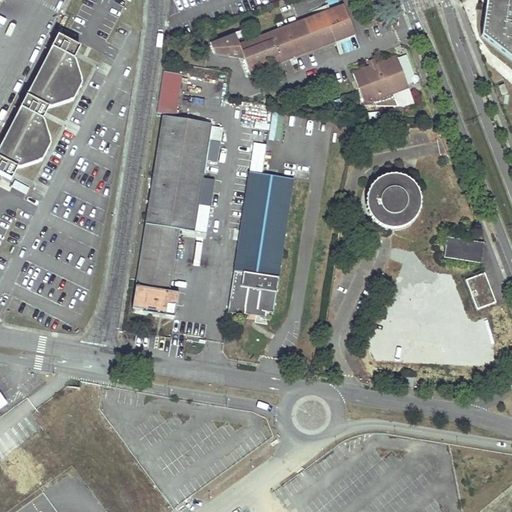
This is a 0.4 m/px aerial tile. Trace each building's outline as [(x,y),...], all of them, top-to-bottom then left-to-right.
[(511,0),(485,0),(480,36),(511,60),(511,0)] [(342,4),(236,43),(233,34),(208,43),(212,52),(242,57),(249,74),(356,34),(342,4)] [(78,36),(63,27),(60,29),(57,33),(56,38),(55,38),(31,85),(32,86),(28,92),(28,97),(24,99),(21,104),(20,109),(19,107),(0,144),(0,171),(7,175),(12,164),(16,166),(42,159),(50,143),(41,118),(36,116),(48,94),(52,96),(78,90),(86,73),(77,49),(73,47),(78,36)] [(78,36),(73,47),(77,49),(82,38),(78,36)] [(407,84),(396,56),(376,64),(375,59),(369,62),(370,66),(353,72),(364,100),(374,101),(376,106),(397,106),(392,90),(407,84)] [(484,87),(481,78),(476,80),(480,89),(484,87)] [(407,84),(392,90),(397,106),(397,108),(413,102),(407,84)] [(48,94),(36,116),(41,118),(52,96),(48,94)] [(163,118),(133,308),(174,315),(177,294),(167,293),(178,229),(193,231),(194,223),(190,222),(192,210),(196,211),(209,125),(163,118)] [(12,164),(7,175),(10,177),(16,166),(12,164)] [(233,273),(227,313),(244,314),(244,313),(244,309),(256,311),(257,309),(263,311),(272,312),(293,180),(285,179),(249,173),(240,231),(241,231),(240,241),(238,240),(233,270),(236,270),(236,273),(233,273)] [(373,192),(371,197),(370,202),(371,208),(372,213),(375,217),(379,221),(383,224),(388,226),(393,227),(399,226),(404,225),(408,222),(412,218),(415,214),(417,209),(417,203),(417,198),(415,193),(412,189),(409,185),(404,183),(400,181),(394,180),(389,181),(384,182),(380,185),(376,188),(373,192)] [(444,257),(480,263),(483,244),(447,239),(444,257)] [(487,273),(467,277),(474,308),(494,304),(487,273)] [(403,385),(402,386),(412,388),(414,378),(404,377),(403,385)] [(0,405),(8,400),(0,388),(0,405)]
